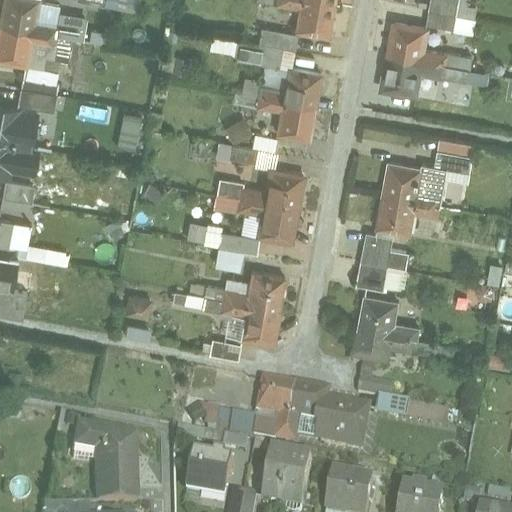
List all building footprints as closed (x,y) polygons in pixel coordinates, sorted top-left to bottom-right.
[(39,0),(6,0),(1,26),(57,36),(59,25),(47,23),(49,11),(37,9),(39,0)] [(335,3),(318,0),(277,0),(277,3),(301,8),(297,29),(329,35),(335,3)] [(460,1),(453,0),(431,0),(430,9),(458,15),(460,1)] [(458,15),(430,9),(427,23),(455,28),(458,15)] [(101,17),(78,13),(75,25),(77,25),(84,26),(99,29),(101,17)] [(428,28),(396,22),(390,54),(446,64),(448,54),(424,49),(428,28)] [(77,28),(59,25),(57,36),(81,40),(84,26),(77,25),(77,28)] [(57,36),(1,26),(0,32),(0,58),(27,64),(27,63),(38,65),(40,53),(54,55),(55,50),(57,37),(57,36)] [(99,29),(84,26),(81,40),(106,44),(108,31),(99,29)] [(297,36),(261,29),(259,42),(283,46),(295,48),(297,36)] [(81,42),(57,37),(55,50),(79,54),(81,42)] [(259,42),(255,41),(252,61),(279,66),(283,46),(259,42)] [(446,64),(390,54),(384,87),(416,93),(420,71),(445,75),(446,64)] [(322,74),(290,68),(286,89),(262,84),(261,88),(260,95),(316,105),(322,74)] [(259,82),(246,80),(245,86),(240,86),(239,91),(260,95),(261,88),(258,88),(259,82)] [(57,93),(22,87),(19,104),(54,110),(57,93)] [(239,91),(236,90),(234,101),(256,105),(256,101),(259,102),(260,95),(239,91)] [(316,105),(260,95),(259,102),(258,106),(283,110),(279,131),(310,137),(316,105)] [(19,109),(0,105),(0,139),(37,146),(39,135),(15,130),(19,109)] [(131,147),(120,132),(110,139),(122,154),(131,147)] [(54,138),(39,135),(37,146),(38,146),(51,148),(54,138)] [(0,139),(0,173),(8,175),(9,166),(33,171),(38,146),(37,146),(0,139)] [(258,147),(233,143),(230,157),(255,162),(258,147)] [(474,156),(438,149),(436,165),(448,168),(449,168),(471,172),(474,156)] [(422,168),(390,162),(385,195),(441,206),(442,206),(449,168),(448,168),(436,165),(435,165),(423,163),(422,168)] [(303,176),(272,170),(268,191),(243,186),(241,197),(298,207),(303,176)] [(33,184),(6,179),(3,197),(30,202),(33,184)] [(241,197),(218,193),(215,206),(238,210),(239,209),(263,213),(259,234),(292,240),(299,208),(299,207),(298,207),(241,197)] [(385,195),(384,195),(379,227),(411,233),(415,212),(439,217),(441,206),(385,195)] [(394,236),(367,231),(362,260),(389,265),(394,236)] [(259,240),(221,233),(219,246),(242,251),(256,253),(259,240)] [(31,240),(30,248),(19,246),(17,256),(36,260),(39,241),(31,240)] [(0,253),(17,256),(19,246),(0,242),(0,253)] [(242,251),(219,246),(216,264),(239,269),(242,251)] [(17,256),(0,253),(0,264),(15,267),(17,256)] [(36,260),(17,256),(15,267),(34,270),(36,260)] [(389,265),(362,260),(357,284),(385,290),(389,265)] [(286,276),(253,271),(251,283),(226,279),(225,288),(223,299),(279,310),(280,310),(286,276)] [(225,288),(208,285),(206,296),(223,299),(225,288)] [(206,296),(187,293),(185,303),(204,307),(206,296)] [(145,318),(148,298),(126,294),(123,314),(145,318)] [(223,299),(206,296),(204,307),(221,310),(223,299)] [(397,304),(366,298),(361,329),(416,339),(418,329),(394,325),(397,304)] [(279,310),(223,299),(221,310),(246,315),(242,336),(273,342),(279,310)] [(416,339),(361,329),(355,362),(387,368),(390,347),(414,351),(416,339)] [(444,334),(428,331),(427,341),(442,344),(444,334)] [(204,353),(233,354),(233,340),(205,339),(204,353)] [(427,341),(416,339),(414,351),(440,356),(442,344),(427,341)] [(418,354),(410,353),(407,369),(428,373),(429,365),(416,363),(418,354)] [(385,395),(387,383),(367,381),(368,373),(356,372),(354,391),(385,395)] [(297,386),(264,380),(258,412),(280,416),(292,418),(297,386)] [(330,392),(297,386),(292,418),(302,420),(323,424),(320,440),(348,446),(352,430),(365,432),(369,409),(340,404),(340,406),(328,404),(330,392)] [(411,403),(380,397),(377,413),(408,419),(411,403)] [(21,410),(2,406),(1,416),(20,420),(21,410)] [(280,416),(258,412),(257,420),(254,436),(276,440),(280,416)] [(256,417),(234,414),(231,431),(242,433),(241,437),(252,439),(256,417)] [(292,418),(280,416),(276,440),(288,442),(292,418)] [(302,420),(292,418),(288,442),(298,444),(302,420)] [(137,438),(80,427),(76,448),(97,452),(98,464),(99,504),(139,503),(137,438)] [(97,452),(76,448),(74,461),(98,464),(97,452)] [(215,459),(196,455),(189,488),(226,496),(233,463),(226,461),(227,455),(216,453),(215,459)] [(312,463),(272,456),(263,502),(284,506),(283,511),(301,511),(302,510),(304,510),(304,509),(306,499),(312,463)] [(368,511),(374,483),(335,476),(328,511),(368,511)] [(415,493),(406,491),(401,511),(442,511),(445,498),(427,495),(428,490),(416,488),(415,493)] [(242,511),(246,494),(233,491),(229,511),(242,511)] [(255,511),(258,496),(246,494),(242,511),(255,511)] [(314,501),(306,499),(304,509),(312,510),(314,501)]
